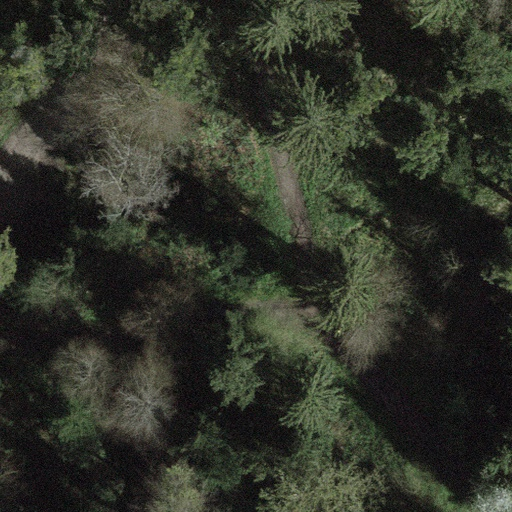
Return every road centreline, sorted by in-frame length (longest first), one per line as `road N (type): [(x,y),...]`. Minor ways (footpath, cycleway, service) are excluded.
road 1 (track): [(509,511),(348,351),(296,279),(257,182),(205,0)]
road 2 (track): [(296,279),(119,325),(0,332)]
road 3 (track): [(140,0),(0,181)]
